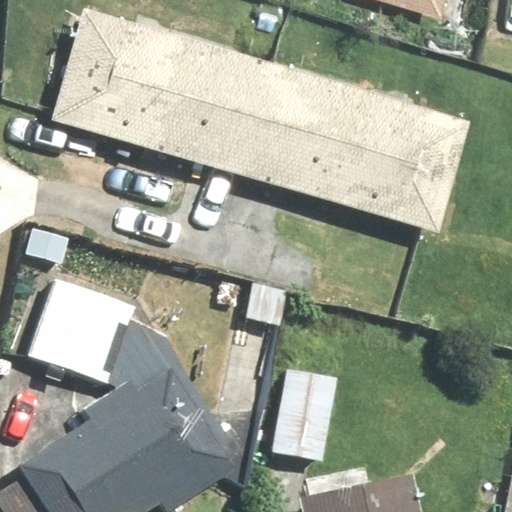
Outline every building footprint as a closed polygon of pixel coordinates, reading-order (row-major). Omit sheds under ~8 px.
[(338,0),(425,26),(433,0),(338,0)] [(74,17),(39,136),(427,252),(463,133),(74,17)] [(44,288),(13,367),(84,395),(115,315),(44,288)] [(335,384),(287,378),(277,457),(325,463),(335,384)] [(156,380),(0,481),(0,511),(161,511),(218,475),(156,380)] [(408,511),(403,485),(275,511),(408,511)]
